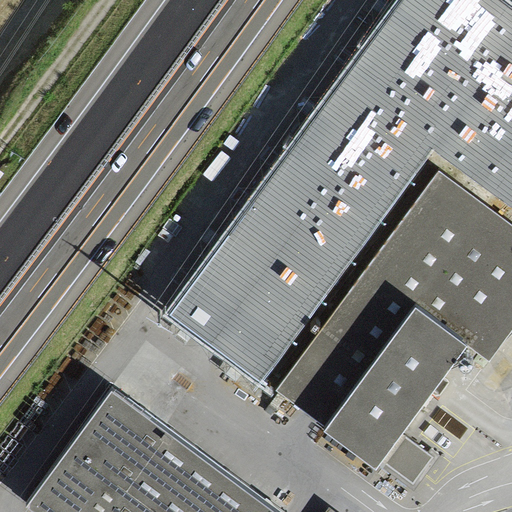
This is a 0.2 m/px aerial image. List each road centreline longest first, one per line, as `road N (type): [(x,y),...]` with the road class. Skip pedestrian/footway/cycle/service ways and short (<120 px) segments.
road 1 (motorway): [(0,347),(259,0)]
road 2 (motorway): [(193,0),(0,261)]
road 3 (track): [(0,143),(108,0)]
